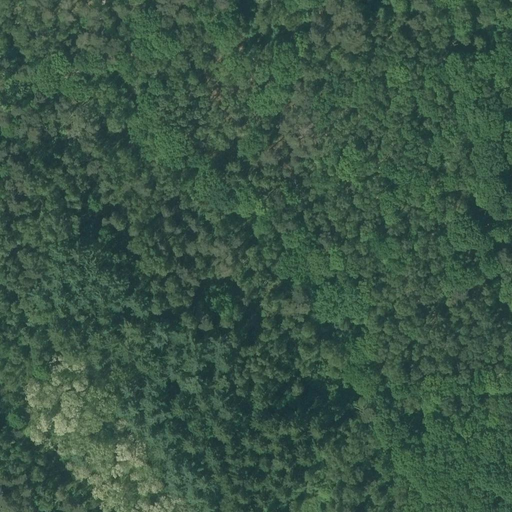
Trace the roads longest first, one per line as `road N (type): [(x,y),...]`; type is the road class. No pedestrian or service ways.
road 1 (track): [(511,358),(384,365),(330,261),(194,153),(93,31)]
road 2 (track): [(93,31),(0,109)]
